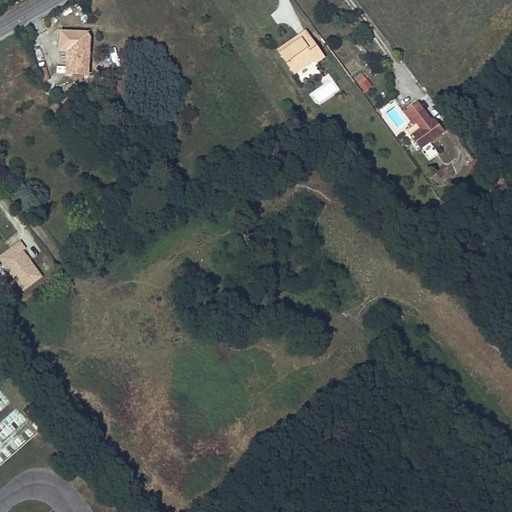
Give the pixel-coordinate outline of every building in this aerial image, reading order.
[(60,32),(59,53),(66,54),(91,54),(92,33),(60,32)] [(305,32),(286,46),(289,50),(308,36),(305,32)] [(289,50),(286,46),(279,51),(295,73),(315,59),(317,62),(324,58),(308,36),(289,50)] [(90,78),(91,54),(66,54),(65,77),(90,78)] [(362,73),(355,78),(364,91),(372,86),(362,73)] [(418,103),(405,113),(414,125),(417,123),(422,130),(412,137),(429,160),(438,153),(429,141),(443,131),(435,121),(432,122),(418,103)] [(344,138),(339,144),(348,152),(354,147),(344,138)] [(511,143),(498,156),(508,167),(511,163),(511,143)] [(477,160),(469,167),(477,177),(484,169),(477,160)] [(27,249),(22,243),(0,257),(0,259),(23,292),(43,278),(24,251),(27,249)]
